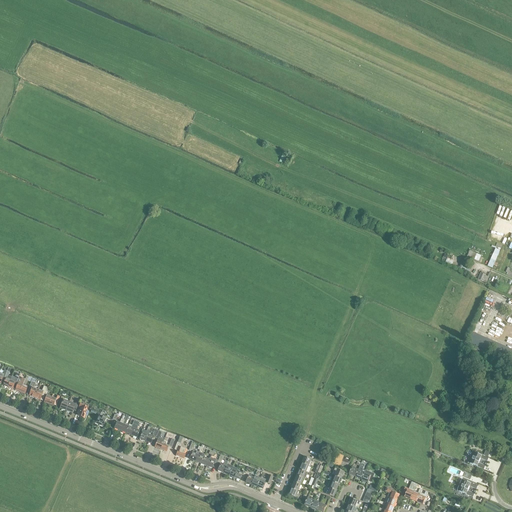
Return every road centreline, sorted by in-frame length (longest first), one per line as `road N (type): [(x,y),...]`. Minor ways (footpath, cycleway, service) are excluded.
road 1 (tertiary): [(192,485),(0,406)]
road 2 (track): [(64,228),(52,270),(0,326)]
